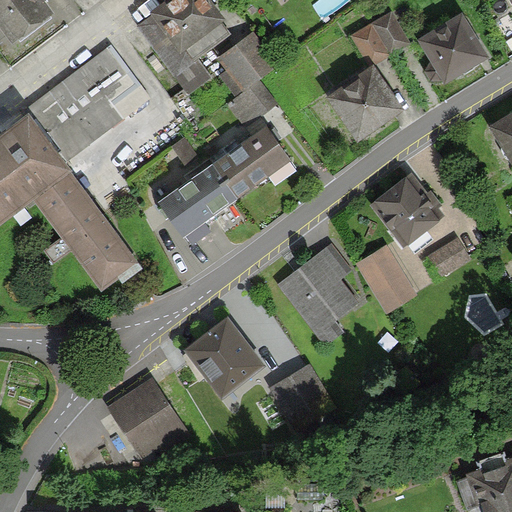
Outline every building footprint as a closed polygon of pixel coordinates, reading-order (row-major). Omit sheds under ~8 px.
[(0,0),(0,26),(13,43),(52,12),(42,0),(0,0)] [(187,96),(213,78),(199,58),(233,34),(225,22),(227,21),(217,8),(211,0),(166,0),(149,12),(151,15),(137,25),(187,96)] [(402,115),(373,66),(407,46),(388,14),(348,37),(367,69),(321,97),(350,146),(402,115)] [(488,64),(463,18),(421,42),(446,88),(488,64)] [(255,32),(217,59),(226,72),(219,76),(234,97),(260,79),(279,66),(255,32)] [(103,290),(137,264),(62,163),(149,99),(112,49),(28,111),(32,115),(0,138),(0,223),(35,198),(103,290)] [(277,103),(260,79),(234,97),(225,103),(242,127),(277,103)] [(511,107),(491,120),(511,154),(511,107)] [(206,223),(292,160),(274,135),(268,125),(158,203),(165,214),(182,238),(186,235),(192,244),(211,230),(206,223)] [(186,139),(173,148),(186,167),(199,157),(186,139)] [(411,167),(371,195),(403,240),(443,212),(411,167)] [(459,235),(430,252),(442,271),(470,255),(459,235)] [(386,243),(358,260),(388,309),(417,291),(386,243)] [(278,287),(326,356),(343,344),(333,328),(359,310),(341,283),(355,274),(336,246),(278,287)] [(230,310),(187,340),(222,389),(265,358),(230,310)] [(309,361),(273,383),(298,424),(334,403),(309,361)] [(155,376),(111,404),(145,456),(188,429),(155,376)] [(485,511),(511,511),(511,450),(469,466),(485,511)] [(243,469),(229,469),(229,488),(243,488),(243,469)] [(322,480),(300,479),(299,498),(322,498),(322,480)] [(280,481),(264,481),(264,504),(280,504),(280,481)]
